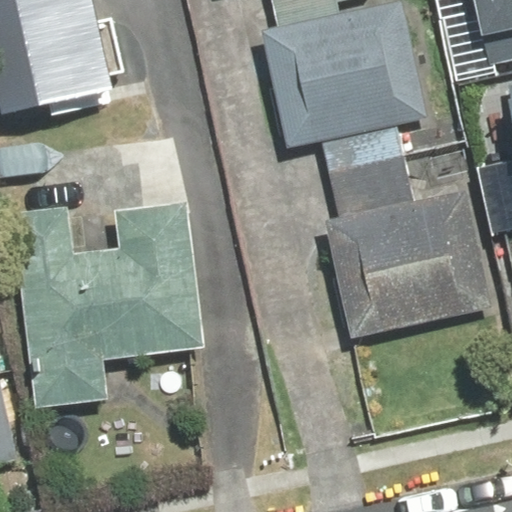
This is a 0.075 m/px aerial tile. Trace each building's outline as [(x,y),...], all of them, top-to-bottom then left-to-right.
[(92,0),(0,0),(0,108),(2,117),(113,93),(92,0)] [(290,151),(321,144),(328,176),(402,158),(394,126),(431,117),(404,2),(340,17),(337,3),(348,0),(270,0),(278,31),(262,34),(290,151)] [(511,0),(491,0),(498,36),(511,33),(511,0)] [(340,219),(326,222),(350,341),(492,312),(468,193),(415,204),(407,162),(331,177),(340,219)] [(70,209),(13,215),(34,411),(110,403),(105,359),(207,348),(191,204),(117,212),(121,248),(75,253),(70,209)] [(0,466),(15,463),(0,391),(0,466)]
